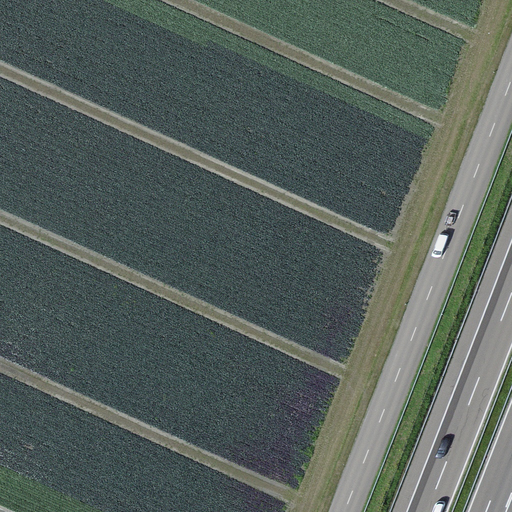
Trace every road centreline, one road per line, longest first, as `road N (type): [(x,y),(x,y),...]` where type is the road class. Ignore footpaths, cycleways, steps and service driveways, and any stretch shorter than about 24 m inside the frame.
road 1 (tertiary): [(345,511),(511,75)]
road 2 (motorway): [(511,291),(424,511)]
